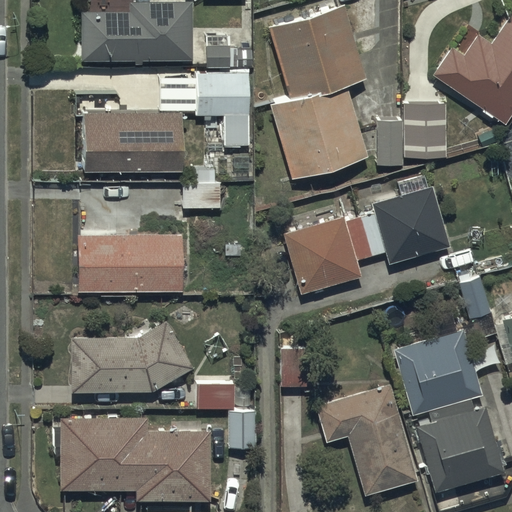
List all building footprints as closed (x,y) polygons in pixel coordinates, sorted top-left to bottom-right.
[(128,0),(128,3),(80,3),(80,52),(191,53),(191,0),(128,0)] [(288,89),(268,95),(290,170),(365,148),(344,74),(363,68),(343,0),(328,0),(268,18),(288,89)] [(476,26),(462,46),(449,37),(430,65),(504,115),(511,103),(511,8),(509,6),(489,35),(476,26)] [(248,66),(194,66),(195,108),(222,108),(222,141),(239,141),(239,138),(248,138),(248,66)] [(403,96),(403,113),(402,150),(443,150),(444,96),(403,96)] [(180,105),(83,105),(83,163),(181,162),(180,105)] [(401,113),(375,113),(375,157),(401,157),(401,113)] [(219,176),(181,176),(181,201),(219,201),(219,176)] [(341,207),(281,226),(299,285),(359,267),(355,254),(384,245),(388,256),(448,237),(430,178),(370,197),(373,205),(343,214),(341,207)] [(168,180),(136,180),(136,197),(168,197),(168,180)] [(76,225),(77,282),(181,282),(180,225),(76,225)] [(431,311),(437,329),(392,341),(411,406),(428,402),(432,413),(415,418),(433,482),(503,462),(485,397),(472,401),(469,390),(481,387),(466,335),(495,326),(488,306),(489,306),(479,270),(457,276),(468,312),(470,318),(455,322),(450,305),(431,311)] [(511,308),(501,312),(511,352),(511,308)] [(136,329),(70,329),(70,383),(152,382),(193,359),(165,312),(136,329)] [(305,341),(279,342),(280,379),(305,379),(305,341)] [(363,486),(415,470),(388,376),(315,397),(325,434),(346,428),(363,486)] [(195,401),(233,401),(233,377),(195,377),(195,401)] [(253,404),(227,404),(227,441),(253,441),(253,404)] [(146,409),(59,409),(59,481),(134,481),(134,493),(208,493),(208,422),(146,422),(146,409)]
